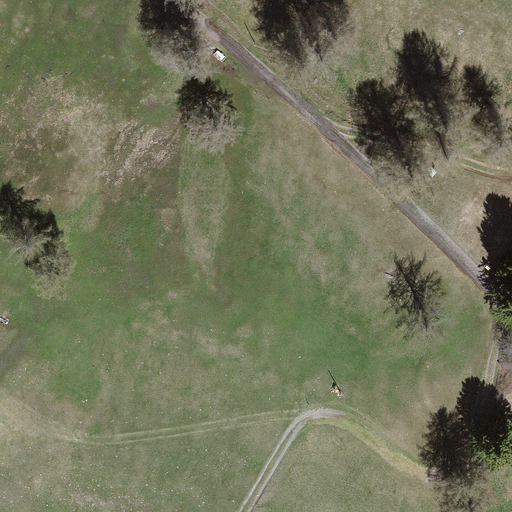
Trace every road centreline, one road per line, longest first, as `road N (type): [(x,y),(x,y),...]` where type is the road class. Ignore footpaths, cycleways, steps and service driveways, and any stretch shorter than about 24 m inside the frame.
road 1 (track): [(160,0),(324,126),(511,330)]
road 2 (track): [(495,305),(471,431),(452,466),(427,475),(331,417),(304,417),(242,511)]
road 3 (track): [(304,417),(280,413),(109,439),(65,429),(0,392)]
road 4 (track): [(335,137),(511,175)]
